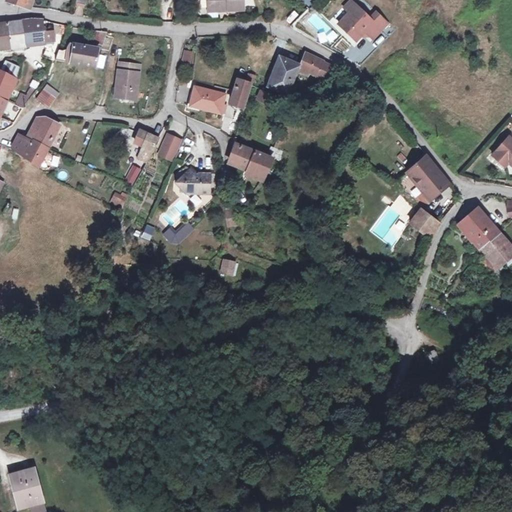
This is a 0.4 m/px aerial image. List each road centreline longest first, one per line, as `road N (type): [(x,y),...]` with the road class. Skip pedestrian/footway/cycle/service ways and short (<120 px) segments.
road 1 (unclassified): [(0,412),(45,408),(247,323),(317,309),(399,323)]
road 2 (unknown): [(163,115),(209,132),(225,153),(221,220),(232,252),(286,268),(418,279)]
road 3 (residential): [(456,188),(400,117),(345,67),(269,31),(177,33)]
road 4 (residential): [(0,136),(38,113),(154,126),(163,115),(177,33)]
road 5 (unclassified): [(399,323),(399,367),(383,409),(332,474),(315,511)]
road 6 (residential): [(177,33),(0,14)]
road 7 (unclassified): [(456,188),(399,323)]
